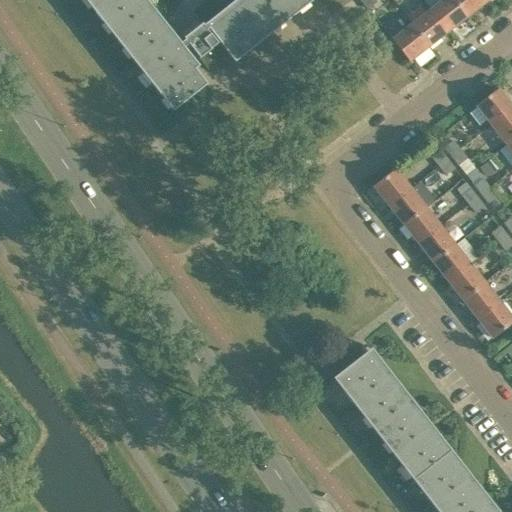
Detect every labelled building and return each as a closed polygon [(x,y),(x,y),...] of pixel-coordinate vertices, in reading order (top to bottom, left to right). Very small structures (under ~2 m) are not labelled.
[(198,66),(160,18),(145,0),(82,0),(171,112),(205,85),(193,70),(198,66)] [(233,63),(309,3),(307,0),(234,0),(203,25),(233,63)] [(361,0),(360,1),(360,2),(366,10),(375,3),(372,0),(361,0)] [(446,33),(465,18),(451,0),(442,0),(429,11),(446,33)] [(451,0),(465,18),(484,3),(481,0),(451,0)] [(410,25),(427,48),(446,33),(429,11),(410,25)] [(408,63),(427,48),(410,25),(390,41),(408,63)] [(201,26),(183,40),(207,71),(218,62),(209,50),(216,45),(201,26)] [(475,107),(490,126),(511,109),(511,108),(497,89),(475,107)] [(511,139),(511,109),(490,126),(505,145),(511,139)] [(444,148),(451,157),(459,150),(452,142),(444,148)] [(466,159),(459,150),(451,157),(458,165),(466,159)] [(431,158),(438,167),(446,160),(439,151),(431,158)] [(453,169),(446,160),(438,167),(444,175),(453,169)] [(478,170),(484,178),(487,179),(498,170),(490,160),(478,170)] [(387,206),(409,189),(394,170),(372,187),(387,206)] [(466,176),(472,183),(480,176),(475,170),(466,176)] [(474,186),(481,195),(489,188),(482,180),(474,186)] [(461,196),(469,189),(464,183),(456,189),(461,196)] [(495,197),(489,188),(481,195),(487,203),(488,203),(495,197)] [(387,206),(402,225),(424,208),(409,189),(387,206)] [(461,196),(468,205),(476,198),(469,189),(461,196)] [(493,209),(500,203),(495,197),(488,203),(493,209)] [(483,207),(476,198),(468,205),(474,213),(483,207)] [(402,225),(417,244),(439,227),(424,208),(402,225)] [(503,224),(510,232),(511,231),(511,217),(503,224)] [(417,244),(432,263),(454,246),(439,227),(417,244)] [(491,234),(497,243),(505,236),(499,227),(491,234)] [(511,244),(505,236),(497,243),(504,251),(511,244)] [(432,263),(447,282),(469,265),(454,246),(432,263)] [(447,282),(462,301),(484,284),(469,265),(447,282)] [(462,301),(477,320),(499,303),(484,284),(462,301)] [(511,323),(511,319),(499,303),(477,320),(492,340),(511,323)] [(511,343),(501,352),(510,364),(511,362),(511,343)] [(498,511),(450,450),(371,349),(366,353),(332,380),(435,511),(498,511)]
